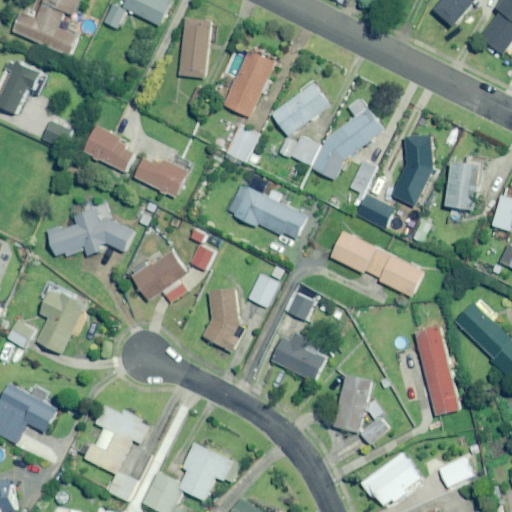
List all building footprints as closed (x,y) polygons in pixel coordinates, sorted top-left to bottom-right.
[(77,17),(84,0),(47,0),(39,19),(25,13),(16,33),(72,58),(81,38),(62,30),(69,14),(77,17)] [(174,4),(166,0),(130,0),(126,10),(163,27),(174,4)] [(481,0),(450,0),(440,13),(458,29),(481,0)] [(511,49),(511,0),(508,0),(500,11),(504,13),(484,39),(506,57),(511,49)] [(128,12),(116,6),(107,24),(119,30),(128,12)] [(215,23),(189,20),(182,77),(208,80),(215,23)] [(279,65),(253,51),(226,106),(252,119),(279,65)] [(49,73),(15,58),(8,73),(16,76),(5,98),(0,95),(0,107),(20,117),(32,91),(40,95),(49,73)] [(333,108),(317,85),(275,115),(291,138),(333,108)] [(211,92),(200,87),(191,106),(203,111),(211,92)] [(387,131),(367,107),(350,121),(352,124),(329,142),(315,170),(339,182),(349,161),(387,131)] [(74,132),(54,123),(46,141),(66,151),(74,132)] [(127,141),(100,127),(87,154),(127,174),(137,155),(123,148),(127,141)] [(260,138),(240,128),(227,154),(247,164),(260,138)] [(436,172),(435,137),(412,138),(411,164),(395,197),(418,208),(436,172)] [(322,147),(303,138),(300,144),(289,139),(282,153),(313,166),(322,147)] [(468,166),(454,163),(447,205),(479,210),(486,168),(480,168),(482,158),(470,156),(468,166)] [(165,168),(148,160),(138,179),(179,199),(191,174),(168,162),(165,168)] [(379,168),(365,160),(351,189),(364,196),(379,168)] [(310,219),(243,186),(230,214),(259,228),(260,225),(284,237),(286,234),(299,241),(310,219)] [(398,210),(368,195),(358,216),(388,231),(398,210)] [(511,199),(505,198),(492,238),(509,243),(511,235),(511,199)] [(161,208),(151,203),(142,223),(151,228),(161,208)] [(76,215),(80,226),(50,238),(60,262),(87,251),(90,258),(105,252),(103,248),(109,245),(127,254),(136,234),(111,221),(104,204),(76,215)] [(434,223),(425,219),(414,239),(424,244),(434,223)] [(209,235),(197,230),(193,239),(205,245),(209,235)] [(428,274),(347,233),(334,258),(366,274),(367,272),(383,280),(382,282),(415,299),(428,274)] [(218,254),(203,246),(194,264),(209,272),(218,254)] [(511,247),(503,264),(511,268),(511,247)] [(190,275),(175,254),(152,269),(147,264),(134,278),(152,303),(166,294),(174,305),(191,293),(182,281),(190,275)] [(289,272),(277,266),(272,276),(284,282),(289,272)] [(282,286),(263,276),(252,300),(270,309),(282,286)] [(15,284),(7,281),(1,296),(10,299),(15,284)] [(88,307),(54,290),(41,315),(51,319),(39,343),(64,356),(88,307)] [(242,325),(239,290),(212,293),(215,322),(206,338),(236,354),(243,341),(236,337),(242,325)] [(318,302),(297,293),(288,313),(309,322),(318,302)] [(511,378),(511,338),(478,305),(459,324),(495,359),(493,361),(511,380),(511,378)] [(37,331),(19,321),(9,340),(26,350),(37,331)] [(464,412),(443,328),(419,334),(439,418),(464,412)] [(319,346),(291,332),(275,363),(317,383),(329,359),(316,352),(319,346)] [(369,401),(374,381),(349,375),(336,428),(361,434),(366,414),(374,415),(376,420),(385,416),(378,398),(370,401),(369,401)] [(58,415),(9,389),(0,405),(0,435),(18,446),(30,425),(48,434),(58,415)] [(123,416),(106,408),(98,425),(107,429),(96,451),(92,449),(86,460),(118,475),(135,441),(144,446),(153,426),(125,413),(123,416)] [(392,430),(383,419),(362,435),(371,446),(392,430)] [(161,474),(145,505),(159,511),(185,511),(187,511),(178,506),(185,492),(207,502),(219,478),(234,485),(243,467),(197,445),(186,469),(191,472),(184,486),(161,474)] [(424,480),(406,455),(365,485),(375,499),(379,496),(390,510),(410,495),(408,492),(424,480)] [(475,478),(467,460),(443,471),(451,489),(475,478)] [(140,483),(120,474),(110,493),(130,503),(140,483)] [(0,484),(0,511),(4,511),(2,502),(16,500),(13,482),(0,484)] [(508,506),(500,485),(489,490),(497,511),(508,506)] [(261,511),(245,500),(237,511),(261,511)]
